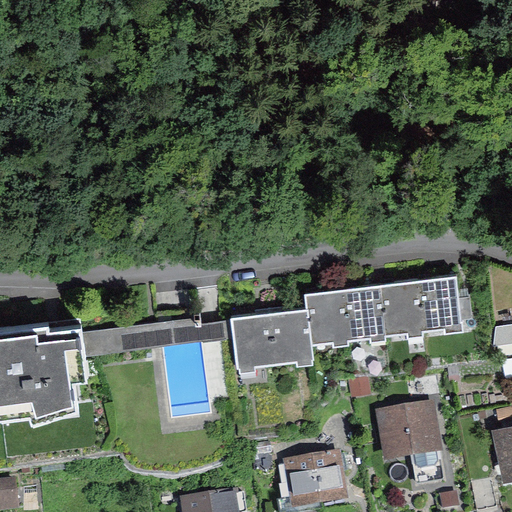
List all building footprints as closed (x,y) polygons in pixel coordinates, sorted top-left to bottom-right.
[(421,330),(442,327),(443,334),(461,332),(454,276),(414,281),(421,330)] [(376,286),(382,335),(404,333),(405,339),(421,337),(421,330),(414,281),(376,286)] [(339,290),(345,341),(369,338),(369,343),(383,341),(382,335),(376,286),(339,290)] [(304,309),(309,346),(331,343),(331,348),(346,346),(345,341),(339,290),(302,295),(304,309)] [(270,313),(276,364),(295,362),(295,367),(311,365),(309,346),(304,309),(270,313)] [(232,339),(229,319),(201,322),(200,313),(192,314),(192,320),(88,332),(91,356),(164,347),(202,343),(232,339)] [(276,364),(270,313),(229,319),(232,339),(237,375),(253,373),(252,367),(276,364)] [(0,416),(32,413),(33,419),(85,402),(81,377),(94,375),(91,356),(88,332),(87,319),(54,323),(54,320),(0,326),(0,416)] [(511,323),(495,326),(493,347),(511,343),(511,323)] [(352,396),(370,393),(368,376),(350,379),(352,396)] [(383,466),(408,461),(413,488),(443,483),(438,456),(441,456),(433,403),(374,412),(383,466)] [(511,479),(511,423),(491,428),(503,481),(511,479)] [(273,462),(271,447),(259,448),(260,464),(273,462)] [(339,453),(281,461),(282,466),(277,467),(282,502),(273,503),(274,511),(317,511),(346,507),(339,453)] [(479,510),(498,507),(492,476),(473,480),(479,510)] [(0,511),(17,511),(14,479),(0,480),(0,511)] [(460,507),(456,491),(439,495),(442,510),(460,507)] [(178,499),(179,511),(246,511),(243,493),(216,497),(216,494),(178,499)]
